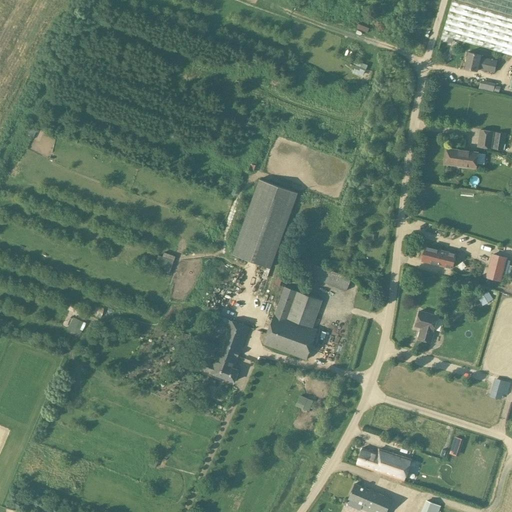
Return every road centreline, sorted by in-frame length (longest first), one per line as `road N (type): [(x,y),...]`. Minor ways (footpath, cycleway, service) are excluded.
road 1 (unclassified): [(301,511),(349,433),(378,364),(415,111),(444,0)]
road 2 (track): [(367,394),(498,434),(511,447)]
